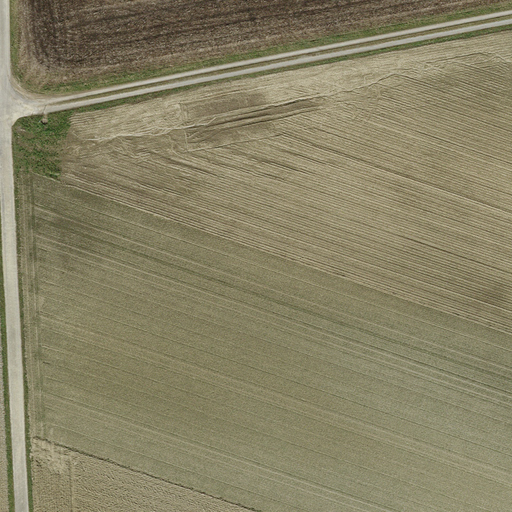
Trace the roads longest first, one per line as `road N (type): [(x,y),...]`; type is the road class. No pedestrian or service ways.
road 1 (track): [(0,115),(511,16)]
road 2 (track): [(4,0),(24,511)]
